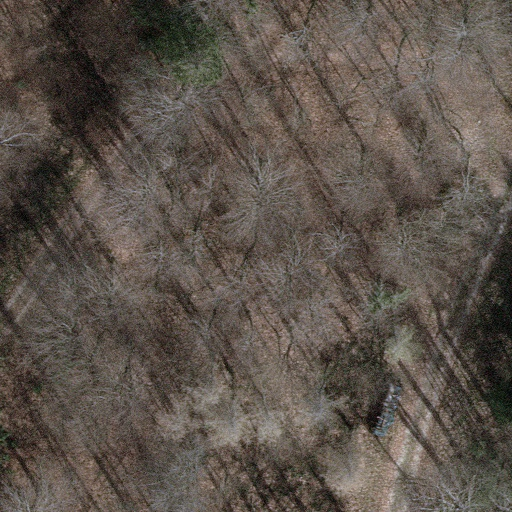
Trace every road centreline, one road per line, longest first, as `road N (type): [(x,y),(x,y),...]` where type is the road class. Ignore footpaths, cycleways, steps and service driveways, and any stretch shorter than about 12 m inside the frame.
road 1 (track): [(0,325),(274,0)]
road 2 (track): [(395,511),(428,393),(511,187)]
